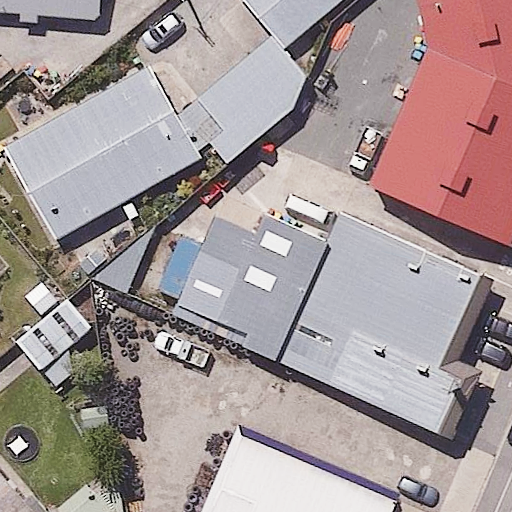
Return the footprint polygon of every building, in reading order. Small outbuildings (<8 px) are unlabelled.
[(46,21),(46,11),(104,13),(103,0),(0,0),(0,9),(18,11),(18,20),(46,21)] [(254,0),(297,50),(357,0),(254,0)] [(511,0),(426,0),(436,51),(378,189),(511,244),(511,0)] [(321,83),(277,35),(208,99),(253,147),(321,83)] [(206,156),(154,67),(0,155),(52,245),(206,156)] [(219,249),(165,226),(103,282),(453,431),(511,290),(511,275),(359,212),(338,261),(232,217),(219,249)] [(94,324),(67,292),(18,334),(45,366),(94,324)] [(405,511),(414,493),(256,428),(221,511),(405,511)] [(42,511),(0,462),(0,511),(42,511)]
